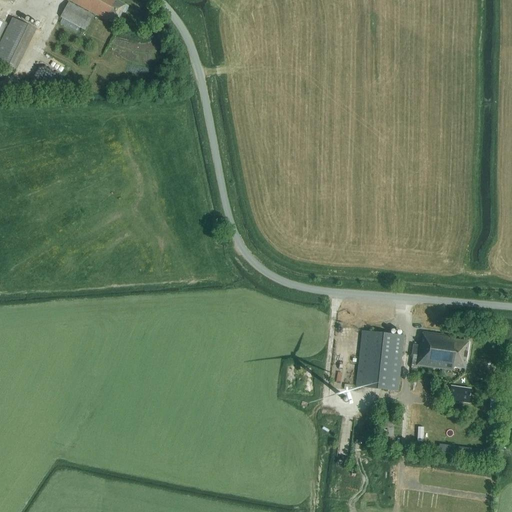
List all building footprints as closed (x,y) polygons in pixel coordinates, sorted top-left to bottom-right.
[(128,7),(126,5),(116,0),(68,0),(107,21),(108,19),(116,24),(122,12),(124,13),(125,13),(128,7)] [(85,31),(94,17),(69,3),(60,17),(85,31)] [(36,30),(12,19),(0,43),(0,62),(16,71),(36,30)] [(398,391),(404,336),(362,331),(356,387),(398,391)] [(420,342),(419,346),(413,345),(411,356),(413,356),(412,368),(416,368),(417,366),(453,371),(454,367),(464,368),(465,360),(466,360),(467,350),(468,343),(455,341),(455,337),(423,332),(421,343),(420,342)] [(469,403),(471,389),(451,387),(448,402),(459,404),(459,402),(469,403)] [(380,420),(379,444),(393,445),(394,421),(380,420)] [(461,455),(486,456),(486,443),(461,442),(461,455)] [(440,454),(457,456),(458,446),(442,443),(440,454)]
